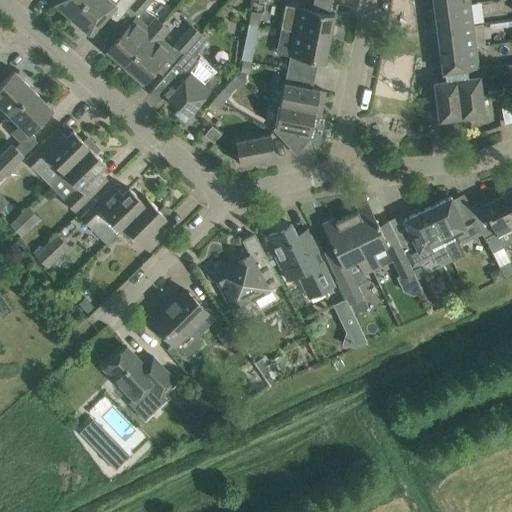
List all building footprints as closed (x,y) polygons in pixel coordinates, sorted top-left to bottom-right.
[(51,0),(50,1),(71,18),(86,0),(51,0)] [(86,0),(71,18),(91,36),(109,15),(116,21),(134,0),(86,0)] [(152,0),(134,0),(116,21),(116,22),(130,6),(140,15),(152,0)] [(432,0),(434,8),(469,3),(468,0),(432,0)] [(472,25),(469,3),(434,8),(437,29),(472,25)] [(280,28),(294,31),(294,32),(329,39),(334,15),(299,8),(297,15),(294,15),(294,12),(284,10),(280,28)] [(248,23),(258,25),(260,13),(251,11),(248,23)] [(147,27),(136,17),(107,50),(125,66),(162,24),(155,18),(147,27)] [(241,60),(242,60),(251,61),(258,25),(248,23),(241,60)] [(169,30),(162,24),(125,66),(143,82),(172,49),(161,39),(169,30)] [(184,53),(201,34),(191,25),(174,45),(184,53)] [(437,29),(440,51),(475,46),(472,25),(437,29)] [(203,31),(201,34),(184,53),(161,79),(173,90),(167,98),(179,109),(175,113),(184,121),(220,80),(194,58),(202,43),(209,36),(203,31)] [(294,32),(289,56),(324,63),(329,39),(294,32)] [(478,68),(475,46),(440,51),(443,73),(444,73),(445,81),(468,78),(467,70),(478,68)] [(250,73),(251,61),(242,60),(241,72),(250,73)] [(501,74),(511,73),(510,64),(500,65),(501,74)] [(501,74),(500,65),(490,67),(492,75),(501,74)] [(0,105),(9,114),(33,90),(13,70),(0,82),(0,105)] [(272,81),(268,102),(279,105),(314,112),(314,113),(320,114),(322,104),(324,91),(319,90),(312,89),(294,85),(296,75),(287,73),(285,83),(284,83),(272,81)] [(479,77),(468,78),(445,81),(434,82),(439,120),(483,114),(479,77)] [(216,97),(222,103),(230,94),(229,93),(234,87),(229,82),(216,97)] [(11,132),(20,142),(52,110),(33,90),(9,114),(19,124),(11,132)] [(214,112),(220,106),(231,112),(233,108),(222,103),(216,97),(208,106),(214,112)] [(279,107),(275,126),(298,131),(297,137),(309,139),(314,113),(314,112),(279,105),(279,107)] [(220,134),(212,126),(204,135),(213,143),(220,134)] [(58,127),(44,141),(25,160),(34,170),(44,161),(58,176),(59,176),(93,143),(89,139),(88,140),(84,140),(82,141),(72,131),(67,136),(58,127)] [(235,141),(239,164),(263,159),(264,165),(276,163),(270,134),(235,141)] [(97,147),(93,143),(59,176),(58,176),(49,185),(74,211),(88,198),(105,180),(105,176),(99,170),(105,164),(95,154),(96,152),(96,148),(97,147)] [(0,156),(0,178),(23,156),(12,145),(0,156)] [(115,234),(119,230),(149,201),(145,196),(144,197),(140,197),(138,198),(128,188),(122,194),(113,185),(94,204),(79,217),(90,228),(93,225),(108,241),(115,234)] [(0,209),(9,201),(0,192),(0,209)] [(511,242),(511,211),(504,194),(470,210),(474,218),(481,233),(491,253),(511,242)] [(481,233),(474,218),(463,224),(450,197),(426,208),(442,240),(453,235),(458,244),(481,233)] [(158,210),(149,201),(119,230),(125,236),(130,232),(148,251),(167,232),(159,224),(166,216),(166,211),(167,210),(163,206),(158,210)] [(357,211),(346,216),(372,270),(379,266),(380,266),(373,252),(387,245),(380,230),(378,225),(377,222),(376,222),(367,202),(356,208),(357,211)] [(28,206),(9,224),(21,236),(40,218),(28,206)] [(399,244),(410,267),(432,257),(435,263),(445,263),(451,260),(442,240),(426,208),(403,220),(408,230),(395,236),(399,244)] [(333,218),(322,224),(332,243),(331,244),(333,247),(335,250),(343,266),(357,260),(364,274),(372,270),(346,216),(335,222),(333,218)] [(274,232),(266,236),(287,279),(296,275),(307,298),(332,286),(308,234),(298,239),(291,224),(288,225),(285,222),(274,228),(274,232)] [(222,260),(205,269),(211,282),(216,280),(232,309),(254,298),(259,308),(275,299),(269,288),(280,282),(254,234),(243,240),(250,252),(224,265),(222,260)] [(51,270),(68,244),(57,237),(40,263),(51,270)] [(389,249),(386,250),(398,274),(400,277),(401,280),(414,274),(410,267),(399,244),(389,249)] [(344,269),(334,274),(346,299),(346,300),(349,305),(358,301),(363,298),(357,285),(356,284),(348,267),(344,269)] [(184,289),(151,321),(174,345),(207,313),(184,289)] [(84,298),(79,304),(87,312),(93,307),(84,298)] [(353,313),(349,305),(346,300),(338,304),(344,317),(353,313)] [(358,301),(349,305),(353,313),(362,309),(358,301)] [(237,339),(227,323),(214,332),(225,348),(237,339)] [(126,346),(103,368),(132,399),(128,403),(144,420),(166,399),(162,394),(176,381),(152,357),(144,365),(126,346)] [(262,358),(254,363),(261,374),(267,370),(262,358)] [(220,413),(195,384),(177,401),(189,414),(192,411),(207,426),(220,413)] [(102,426),(87,440),(115,470),(130,455),(102,426)]
